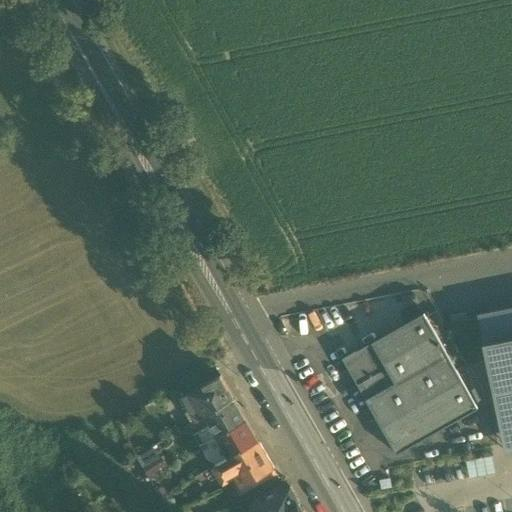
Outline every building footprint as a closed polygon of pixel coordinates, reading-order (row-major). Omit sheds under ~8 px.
[(488,360),(498,358),(511,429),(511,309),(479,316),(488,360)] [(343,358),(397,454),(478,408),(424,313),(357,351),(357,350),(343,358)] [(488,360),(506,451),(511,449),(511,429),(498,358),(488,360)] [(196,421),(205,416),(235,399),(221,375),(183,397),(196,421)] [(210,425),(217,437),(247,420),(235,399),(205,416),(210,425)] [(217,437),(229,458),(259,441),(247,420),(217,437)] [(204,445),(217,437),(210,425),(197,432),(204,445)] [(234,472),(242,486),(260,476),(274,468),(259,441),(229,458),(214,467),(224,483),(230,479),(231,474),(234,472)] [(160,456),(141,467),(147,478),(166,467),(160,456)] [(264,483),(260,476),(242,486),(246,493),(264,483)] [(258,506),(260,511),(304,511),(299,502),(291,488),(258,506)]
